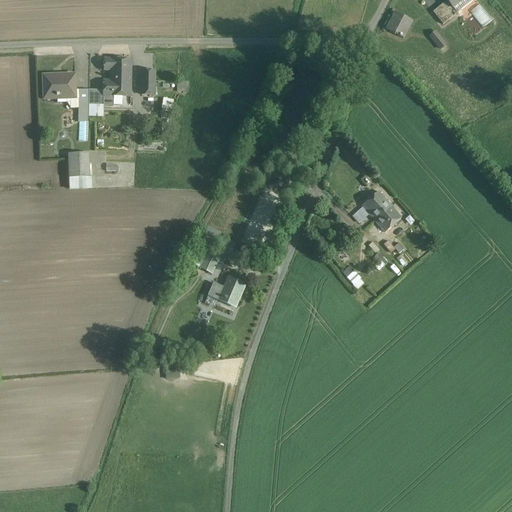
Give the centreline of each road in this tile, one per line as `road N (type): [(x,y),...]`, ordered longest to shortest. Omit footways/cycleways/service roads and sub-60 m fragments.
road 1 (unclassified): [(223,511),(236,394),(364,42)]
road 2 (unclassified): [(0,47),(364,42)]
